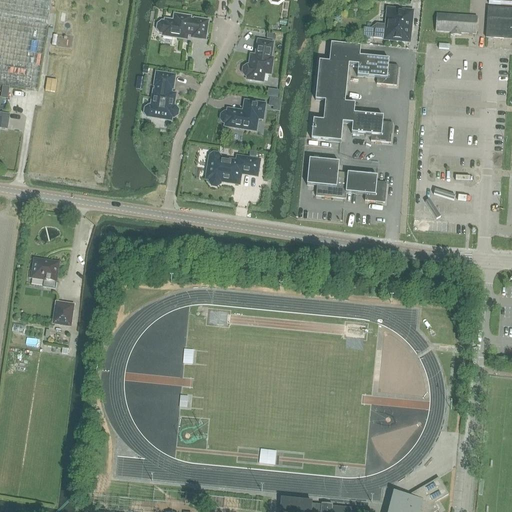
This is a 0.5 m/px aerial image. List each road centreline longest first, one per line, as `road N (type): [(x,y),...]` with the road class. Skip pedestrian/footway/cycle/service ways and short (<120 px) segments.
road 1 (tertiary): [(391,249),(166,215)]
road 2 (residential): [(166,215),(177,142),(233,24)]
road 3 (unclassified): [(391,249),(404,56)]
road 4 (tertiary): [(166,215),(0,189)]
road 5 (tertiary): [(511,263),(391,249)]
